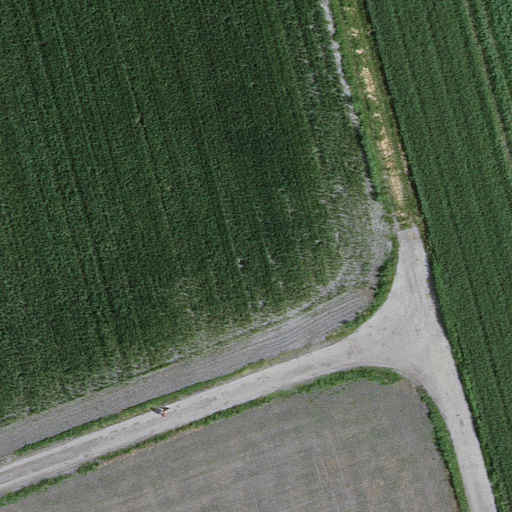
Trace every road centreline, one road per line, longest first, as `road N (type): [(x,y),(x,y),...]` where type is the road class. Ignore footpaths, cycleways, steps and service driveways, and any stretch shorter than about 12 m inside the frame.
road 1 (track): [(500,511),(446,308),(0,470)]
road 2 (track): [(446,308),(366,0)]
